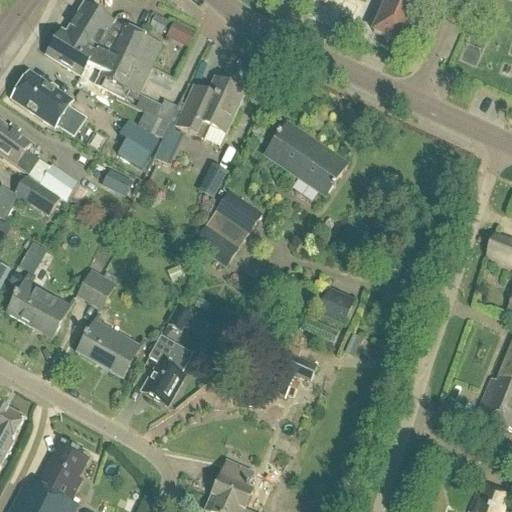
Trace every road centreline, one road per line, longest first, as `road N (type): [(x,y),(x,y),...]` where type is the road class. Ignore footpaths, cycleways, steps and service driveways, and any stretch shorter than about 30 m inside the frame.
road 1 (residential): [(379,511),(500,146)]
road 2 (tertiary): [(411,105),(250,28),(217,0)]
road 3 (residential): [(167,476),(143,451),(0,368)]
